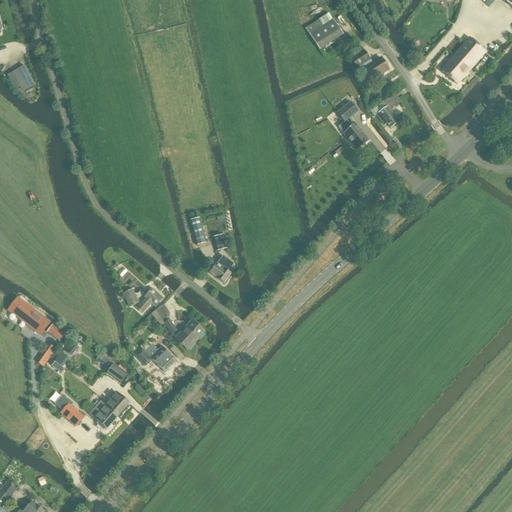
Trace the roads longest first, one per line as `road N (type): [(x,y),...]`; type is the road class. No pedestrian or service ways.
road 1 (unclassified): [(259,340),(93,202),(31,0)]
road 2 (tertiary): [(259,340),(460,154)]
road 3 (tertiary): [(107,511),(259,340)]
road 4 (unclassified): [(460,154),(351,0)]
